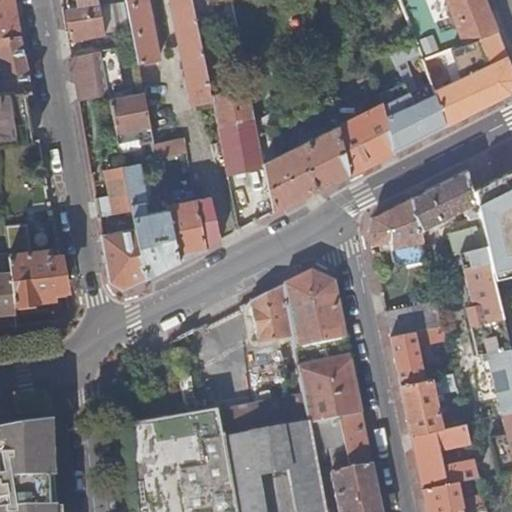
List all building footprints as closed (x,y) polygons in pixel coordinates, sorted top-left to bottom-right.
[(0,0),(0,39),(21,37),(14,0),(0,0)] [(68,11),(73,31),(102,25),(99,8),(97,0),(77,0),(80,8),(68,11)] [(197,21),(193,0),(125,0),(126,4),(131,30),(137,62),(159,59),(147,0),(170,0),(191,103),(213,98),(212,95),(197,21)] [(193,0),(197,21),(211,17),(207,0),(193,0)] [(422,60),(497,29),(485,0),(399,0),(416,43),(422,60)] [(102,25),(104,35),(131,30),(126,4),(99,8),(102,25)] [(73,31),(67,32),(68,42),(104,35),(102,25),(73,31)] [(485,58),(504,49),(497,29),(422,60),(430,83),(433,91),(473,73),(470,63),(484,57),(485,58)] [(0,94),(25,93),(33,92),(23,37),(21,37),(0,39),(0,57),(0,58),(5,81),(0,81),(0,94)] [(409,92),(430,83),(422,60),(416,43),(405,47),(411,63),(404,66),(410,84),(407,85),(409,92)] [(433,91),(446,126),(499,99),(510,93),(511,88),(511,69),(504,49),(485,58),(484,57),(470,63),(473,73),(433,91)] [(116,53),(104,55),(110,87),(123,85),(116,53)] [(102,55),(71,59),(79,104),(110,98),(102,55)] [(382,105),(394,152),(446,126),(433,91),(430,83),(409,92),(391,101),(389,92),(378,95),(381,105),(382,105)] [(248,88),(212,95),(213,98),(219,132),(227,174),(264,166),(263,162),(248,88)] [(0,147),(33,144),(25,93),(0,94),(0,147)] [(143,93),(110,99),(117,133),(138,129),(141,143),(153,142),(143,93)] [(360,103),(336,114),(338,125),(349,175),(367,166),(394,152),(382,105),(381,105),(364,113),(360,103)] [(264,166),(274,213),(301,199),(310,194),(349,175),(338,125),(263,162),(264,166)] [(159,161),(188,154),(184,137),(155,144),(159,161)] [(140,164),(124,167),(132,214),(135,228),(144,278),(159,271),(177,262),(168,212),(146,215),(146,206),(153,205),(148,179),(143,180),(140,164)] [(111,196),(96,199),(99,216),(126,211),(127,215),(132,214),(124,167),(102,171),(103,174),(106,174),(111,196)] [(468,169),(411,198),(419,231),(465,206),(467,214),(469,214),(470,219),(478,218),(474,201),(475,201),(473,191),(468,169)] [(511,170),(473,191),(475,201),(474,201),(478,218),(488,259),(491,273),(511,268),(511,170)] [(166,206),(168,212),(177,262),(184,258),(219,240),(211,197),(166,206)] [(419,231),(411,198),(375,217),(368,232),(371,244),(381,242),(383,250),(382,250),(385,264),(391,267),(425,259),(419,231)] [(488,259),(478,219),(453,225),(462,266),(488,259)] [(53,293),(67,291),(61,255),(47,257),(47,251),(28,253),(27,227),(6,229),(9,255),(11,270),(14,303),(54,298),(53,293)] [(135,228),(102,235),(110,282),(123,289),(144,278),(135,228)] [(0,329),(17,326),(14,303),(11,270),(9,255),(0,256),(0,329)] [(488,259),(462,266),(460,266),(474,323),(471,324),(478,353),(486,351),(503,424),(489,428),(498,464),(508,463),(511,478),(511,511),(511,360),(491,273),(488,259)] [(282,287),(292,340),(294,349),(293,350),(302,396),(308,426),(309,426),(338,420),(361,415),(333,282),(311,272),(282,287)] [(282,287),(250,303),(256,342),(260,345),(292,340),(282,287)] [(435,302),(385,313),(390,336),(416,331),(440,326),(435,302)] [(440,326),(416,331),(418,340),(442,334),(440,326)] [(416,331),(390,336),(394,353),(397,370),(400,385),(425,380),(418,340),(416,331)] [(425,380),(400,385),(407,418),(411,435),(443,427),(433,378),(425,380)] [(302,396),(218,412),(224,443),(308,426),(302,396)] [(235,511),(224,443),(218,412),(127,427),(136,511),(235,511)] [(372,465),(361,415),(338,420),(343,446),(345,458),(331,461),(333,473),(372,465)] [(343,446),(338,420),(309,426),(314,452),(329,449),(343,446)] [(443,427),(411,435),(422,489),(454,481),(475,476),(471,458),(458,461),(454,445),(468,442),(463,423),(443,427)] [(308,426),(224,443),(235,511),(325,511),(318,475),(316,465),(314,452),(309,426),(308,426)] [(0,511),(55,511),(54,500),(53,498),(50,495),(46,495),(42,496),(41,482),(52,481),(46,429),(0,436),(0,511)] [(345,458),(343,446),(329,449),(331,461),(345,458)] [(330,473),(333,473),(331,461),(316,465),(318,475),(330,473)] [(381,511),(372,465),(333,473),(330,473),(337,511),(381,511)] [(454,481),(422,489),(427,510),(427,511),(456,511),(458,511),(483,506),(480,494),(458,499),(454,481)]
